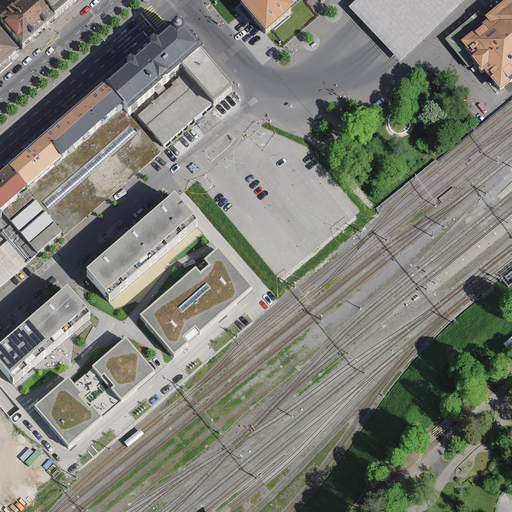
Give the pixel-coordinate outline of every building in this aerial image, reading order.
[(36,0),(26,0),(0,22),(0,23),(22,49),(55,21),(36,0)] [(36,0),(55,21),(79,0),(36,0)] [(79,0),(55,21),(58,25),(86,0),(79,0)] [(242,0),(237,5),(239,7),(252,23),(265,38),(295,12),(291,8),(300,0),(242,0)] [(400,63),(466,0),(358,0),(349,9),(360,21),(381,43),(396,59),(400,63)] [(476,17),(448,42),(467,65),(470,62),(481,76),(484,74),(487,79),(490,77),(493,81),(492,82),(500,92),(511,82),(511,0),(510,0),(482,23),(479,19),(476,17)] [(252,23),(239,7),(235,11),(248,26),(250,24),(252,23)] [(202,55),(179,29),(107,91),(125,112),(129,117),(180,73),(202,55)] [(0,67),(16,53),(0,34),(0,67)] [(210,107),(213,111),(234,93),(202,55),(180,73),(182,75),(210,107)] [(172,88),(138,118),(163,147),(210,107),(182,75),(170,85),(172,88)] [(107,91),(56,134),(75,155),(125,112),(107,91)] [(75,155),(28,196),(62,235),(161,155),(129,117),(125,112),(75,155)] [(56,134),(9,174),(28,196),(75,155),(56,134)] [(0,229),(29,264),(62,235),(28,196),(9,174),(0,181),(0,229)] [(202,229),(176,200),(148,224),(174,253),(202,229)] [(174,253),(148,224),(119,250),(144,279),(174,253)] [(0,289),(28,265),(7,242),(0,248),(0,289)] [(144,279),(119,250),(87,277),(112,306),(144,279)] [(248,286),(219,253),(141,320),(175,360),(253,292),(248,286)] [(93,320),(69,293),(33,324),(56,351),(93,320)] [(56,351),(33,324),(0,351),(0,367),(16,386),(56,351)] [(511,337),(502,346),(511,357),(511,337)] [(150,369),(126,341),(74,386),(103,420),(156,375),(150,369)] [(36,411),(70,449),(103,420),(69,382),(36,411)]
